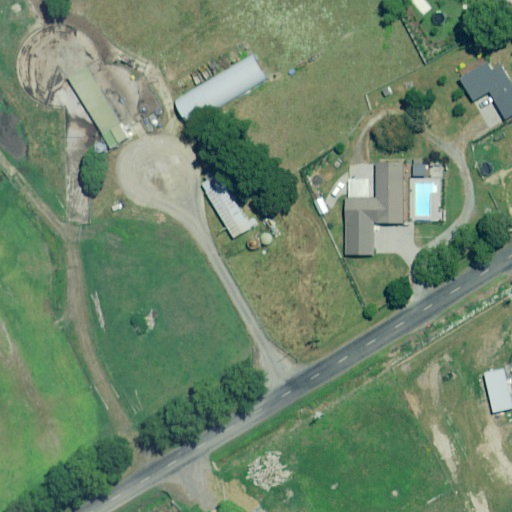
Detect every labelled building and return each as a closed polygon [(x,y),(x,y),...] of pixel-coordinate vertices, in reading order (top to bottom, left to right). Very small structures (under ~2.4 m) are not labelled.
[(267,78),(253,55),(176,101),(190,124),(267,78)] [(493,72),(489,64),(462,79),(475,102),(491,92),(507,120),(511,116),(511,83),(502,66),(493,72)] [(131,138),(87,68),(71,79),(114,149),(131,138)] [(405,164),(378,163),(377,199),(370,199),(371,180),(350,180),(350,201),(346,201),(345,255),(375,255),(375,223),(404,224),(405,164)] [(253,229),(221,174),(204,184),(236,239),(253,229)]
